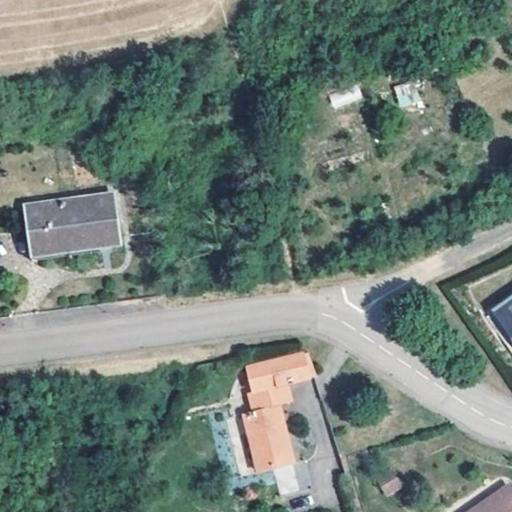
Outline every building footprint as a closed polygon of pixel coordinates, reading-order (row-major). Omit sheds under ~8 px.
[(394,85),(397,106),(418,103),(416,82),(394,85)] [(124,133),(109,135),(110,145),(125,143),(124,133)] [(13,212),(19,261),(101,249),(94,201),(13,212)] [(511,299),(491,315),(511,344),(511,299)] [(281,389),(308,381),(299,350),(294,351),(295,360),(242,374),(249,399),(244,400),(249,417),(238,420),(251,477),(270,472),(290,467),(276,410),(279,409),(281,407),(283,405),(283,401),(284,398),(284,395),(283,392),(283,390),(281,389)] [(16,408),(0,409),(0,425),(17,423),(16,408)] [(301,464),(290,467),(270,472),(276,502),(308,495),(301,464)] [(511,511),(511,493),(505,485),(468,511),(511,511)]
